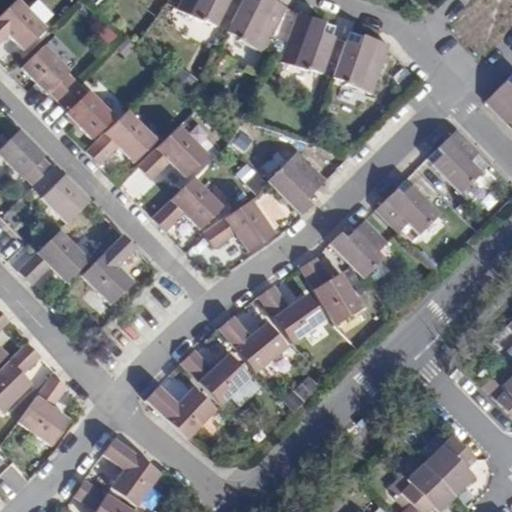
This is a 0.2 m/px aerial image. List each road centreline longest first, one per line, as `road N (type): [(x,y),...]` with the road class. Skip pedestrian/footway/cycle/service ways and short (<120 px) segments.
road 1 (residential): [(450,97),(318,230),(209,305)]
road 2 (residential): [(0,91),(209,305)]
road 3 (residential): [(402,348),(236,507)]
road 4 (residential): [(112,403),(0,286)]
road 5 (residential): [(236,507),(112,403)]
road 6 (residential): [(333,0),(419,36),(465,82)]
road 7 (residential): [(511,457),(402,348)]
road 8 (residential): [(511,239),(402,348)]
road 9 (residential): [(112,403),(17,511)]
road 10 (residential): [(209,305),(112,403)]
